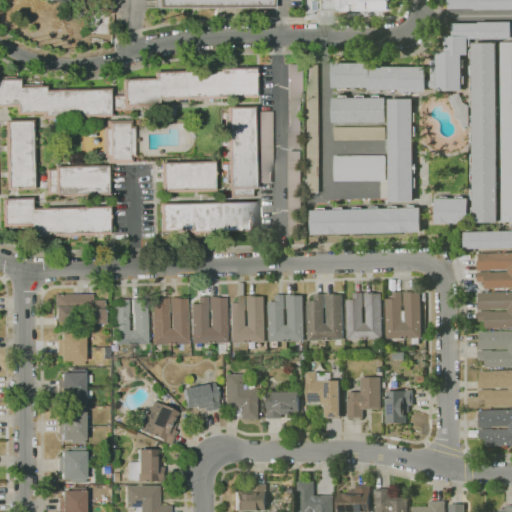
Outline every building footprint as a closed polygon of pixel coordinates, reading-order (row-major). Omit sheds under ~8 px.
[(109,0),(108,35),(87,34),(89,0),(109,0)] [(275,0),(275,9),(155,10),(155,0),(275,0)] [(393,0),(329,0),(329,11),(394,11),(393,0)] [(511,0),(511,9),(475,10),(475,9),(449,9),(448,0),(511,0)] [(404,94),(404,92),(399,92),(399,89),(395,90),(395,92),(389,92),(389,90),(381,90),(381,92),(373,92),(373,90),(368,90),(368,87),(333,87),(333,63),(370,62),(370,67),(426,66),(426,80),(431,80),(431,60),(437,60),(437,53),(446,53),(446,37),(453,36),(453,24),(479,24),(479,23),(511,23),(511,39),(470,39),(471,47),(468,47),(468,56),(462,56),(462,60),(464,60),(464,67),(462,67),(462,76),(464,76),(464,84),(462,84),(462,91),(438,91),(438,90),(426,91),(426,92),(411,92),(411,94),(404,94)] [(498,223),(473,224),(473,200),(471,200),(471,191),(473,191),(473,181),(471,181),(471,172),(473,172),(473,164),(471,164),(471,155),(473,155),(473,142),(471,142),(471,134),(473,133),(473,125),(471,125),(471,116),(473,116),(473,107),(471,107),(471,100),(473,100),(473,92),(471,92),(471,85),(473,85),(472,75),(470,75),(470,66),(473,66),(472,58),(470,58),(470,50),(472,50),(472,43),(497,43),(498,223)] [(511,222),(501,222),(500,43),(511,43),(511,222)] [(301,148),(288,149),(287,65),(300,65),(301,148)] [(319,193),(305,193),(305,180),(308,180),(307,65),(319,65),(319,193)] [(56,120),(49,120),(49,118),(40,119),(40,115),(14,116),(14,108),(0,108),(0,77),(13,77),(13,78),(19,78),(20,85),(39,84),(39,86),(45,86),(45,89),(109,88),(109,96),(121,96),(121,78),(152,77),(152,71),(217,70),(217,67),(255,66),(255,98),(202,99),(202,100),(194,101),(194,99),(183,99),(183,101),(174,101),(174,99),(169,99),(169,104),(159,104),(159,107),(109,108),(109,117),(56,118),(56,120)] [(464,128),(459,124),(460,120),(455,117),(455,109),(454,109),(449,98),(459,94),(463,103),(468,106),(468,126),(464,128)] [(387,122),(333,123),(332,98),(339,98),(339,96),(348,96),(348,98),(356,98),(356,96),(365,96),(365,98),(373,98),(373,96),(380,96),(380,98),(386,98),(387,122)] [(389,202),(389,99),(413,99),(413,113),(415,113),(415,121),(413,121),(413,127),(415,127),(415,136),(414,136),(414,142),(413,142),(413,158),(414,158),(414,164),(416,164),(416,173),(413,173),(413,178),(415,178),(415,188),(414,188),(414,193),(413,193),(414,202),(389,202)] [(253,197),(230,197),(229,190),(226,190),(226,183),(225,183),(224,139),(225,139),(225,132),(223,132),(223,113),(225,113),(224,107),(253,106),(255,189),(253,189),(253,197)] [(271,184),(259,184),(259,112),(271,112),(271,184)] [(13,192),(13,190),(4,190),(3,120),(31,119),(31,122),(33,122),(33,135),(31,135),(31,138),(33,138),(34,146),(32,147),(32,164),(34,164),(34,180),(33,180),(33,190),(16,190),(16,192),(13,192)] [(106,164),(106,158),(103,158),(102,127),(106,127),(106,121),(131,120),(131,126),(135,126),(135,157),(132,158),(132,164),(106,164)] [(385,140),(334,140),(334,128),(385,127),(385,140)] [(302,234),(289,235),(288,152),(301,151),(302,234)] [(385,181),(334,181),(334,156),(385,155),(385,181)] [(160,193),(159,163),(213,162),(214,192),(160,193)] [(53,197),(53,195),(45,195),(45,169),(52,169),(52,166),(107,165),(108,195),(53,197)] [(30,238),(30,237),(26,237),(26,226),(21,226),(21,227),(7,227),(7,226),(1,227),(0,198),(31,197),(31,208),(108,207),(109,235),(102,235),(102,237),(83,237),(83,236),(77,236),(77,237),(59,237),(59,236),(52,236),(52,238),(30,238)] [(469,223),(436,223),(435,199),(441,199),(441,197),(447,197),(447,199),(456,199),(456,197),(463,197),(463,199),(469,199),(469,223)] [(184,234),(184,231),(158,232),(157,204),(254,201),(255,232),(184,234)] [(312,235),(311,211),(317,211),(317,209),(326,208),(326,210),(335,210),(335,208),(343,208),(343,210),(354,210),(353,208),(362,208),(362,210),(370,209),(370,207),(379,207),(379,209),(389,209),(389,207),(398,207),(398,209),(406,208),(406,207),(415,206),(415,208),(421,208),(421,232),(312,235)] [(511,248),(465,249),(464,232),(511,231),(511,248)] [(485,289),(484,282),(477,282),(477,272),(491,271),(491,272),(507,272),(507,269),(491,269),(491,271),(478,271),(477,261),(478,260),(478,254),(511,252),(511,288),(509,288),(509,289),(506,289),(506,288),(504,288),(504,289),(500,290),(500,289),(498,289),(498,290),(495,290),(495,289),(485,289)] [(412,345),(411,338),(387,338),(385,299),(392,299),(392,292),(402,291),(403,306),(402,306),(402,311),(405,311),(405,306),(404,306),(404,291),(413,291),(413,293),(421,293),(422,337),(420,338),(420,344),(412,345)] [(373,345),(373,339),(347,340),(346,300),(354,300),(354,293),(364,292),(364,307),(363,307),(363,320),(366,320),(366,307),(365,307),(365,292),(374,292),(374,294),(382,293),(383,339),(382,339),(382,345),(373,345)] [(511,327),(484,328),(484,321),(478,321),(478,311),(492,311),(492,312),(508,311),(508,308),(492,309),(492,310),(478,310),(478,304),(479,303),(479,293),(511,292),(511,327)] [(308,340),(308,301),(314,301),(314,294),(324,293),(324,307),(323,307),(324,325),(327,324),(327,307),(326,307),(325,293),(335,293),(335,294),(343,294),(343,339),(308,340)] [(88,325),(87,312),(74,313),(74,321),(55,322),(54,294),(92,294),(92,301),(103,301),(103,309),(103,325),(88,325)] [(272,347),(272,341),(269,341),(269,302),(275,301),(275,295),(285,295),(286,309),(285,309),(285,325),(288,325),(288,309),(287,309),(287,295),(296,294),(296,295),(304,295),(305,341),(278,341),(278,347),(272,347)] [(231,343),(230,303),(236,303),(236,296),(246,296),(246,310),(246,326),(249,326),(249,310),(248,310),(247,296),(257,296),(257,297),(264,297),(265,342),(231,343)] [(191,344),(190,304),(197,304),(197,298),(207,298),(207,311),(206,311),(207,325),(210,325),(209,310),(208,310),(208,298),(225,297),(227,343),(191,344)] [(152,345),(151,307),(158,306),(158,298),(168,298),(168,313),(167,313),(168,328),(171,328),(170,312),(169,312),(169,298),(179,298),(179,299),(186,299),(187,344),(152,345)] [(139,350),(139,345),(114,345),(113,307),(120,307),(120,300),(127,300),(128,314),(127,314),(128,331),(133,331),(132,313),(131,313),(131,302),(146,301),(147,344),(145,344),(145,350),(139,350)] [(511,367),(485,368),(485,360),(479,361),(478,350),(492,350),(492,351),(504,351),(504,348),(492,348),(492,349),(478,349),(478,342),(479,342),(479,332),(511,331),(511,367)] [(84,362),(60,362),(60,354),(56,354),(56,340),(60,340),(60,334),(83,334),(84,362)] [(393,360),(393,353),(405,352),(406,360),(393,360)] [(83,401),(59,400),(60,372),(74,372),(74,369),(84,369),(83,401)] [(511,406),(486,407),(485,401),(479,401),(479,390),(493,390),(509,390),(509,387),(493,387),(493,388),(479,389),(478,371),(511,370),(511,406)] [(341,418),(326,419),(326,404),(320,404),(320,401),(306,401),(306,372),(317,371),(317,373),(324,373),(324,380),(341,380),(341,418)] [(243,420),(242,406),(224,406),(223,375),(244,374),(244,389),(259,389),(259,420),(243,420)] [(349,418),(348,392),(362,392),(361,378),(381,377),(382,409),(364,409),(364,418),(349,418)] [(204,412),(203,408),(197,409),(196,405),(192,406),(191,404),(185,405),(182,389),(213,382),(219,409),(204,412)] [(387,423),(386,399),(388,399),(388,398),(384,398),(384,393),(388,392),(388,391),(413,390),(413,405),(410,405),(410,412),(406,412),(407,423),(387,423)] [(268,418),(267,392),(299,391),(299,411),(289,412),(290,414),(282,414),(282,418),(268,418)] [(170,445),(139,432),(143,421),(142,421),(148,406),(150,407),(152,402),(177,412),(173,422),(175,423),(173,430),(176,431),(170,445)] [(84,444),(70,444),(70,441),(60,441),(60,411),(69,411),(70,408),(84,408),(84,444)] [(511,445),(486,446),(486,439),(479,439),(479,429),(493,429),(509,429),(509,426),(493,427),(493,428),(479,428),(479,410),(511,410),(511,445)] [(70,483),(70,479),(61,479),(60,473),(58,473),(57,456),(61,456),(61,451),(69,451),(69,448),(83,448),(84,483),(70,483)] [(155,482),(155,481),(137,482),(137,480),(127,481),(127,462),(137,462),(136,450),(157,449),(157,460),(159,460),(160,467),(163,466),(163,482),(155,482)] [(298,511),(298,482),(314,482),(314,496),(334,496),(334,511),(298,511)] [(234,511),(234,491),(249,491),(249,484),(267,484),(267,491),(266,491),(266,511),(234,511)] [(170,511),(133,511),(133,507),(125,507),(124,486),(159,486),(159,506),(170,505),(170,511)] [(338,511),(338,493),(349,493),(349,490),(356,490),(356,486),(370,486),(370,494),(370,508),(370,509),(370,511),(338,511)] [(84,511),(57,511),(57,497),(60,496),(60,491),(70,491),(70,487),(84,487),(84,511)] [(375,511),(375,489),(390,489),(390,498),(404,498),(404,500),(408,500),(408,511),(375,511)] [(411,511),(411,507),(429,507),(429,501),(446,501),(446,504),(445,504),(445,511),(411,511)] [(464,511),(464,503),(448,504),(447,511),(464,511)]
